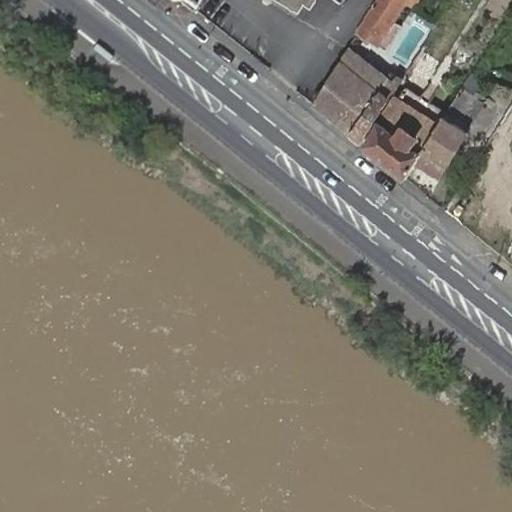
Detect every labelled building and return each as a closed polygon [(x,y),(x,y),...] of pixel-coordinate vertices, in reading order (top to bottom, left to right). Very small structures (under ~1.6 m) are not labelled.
[(276,0),(298,13),(303,4),(310,8),(315,0),(338,0),(341,2),(342,0),(276,0)] [(377,0),(358,31),(376,43),(404,0),(377,0)] [(114,58),(97,46),(93,52),(109,64),(114,58)] [(313,104),(361,142),(393,91),(394,92),(402,79),(396,75),(391,82),(348,48),(313,104)] [(470,72),(461,87),(455,97),(473,108),(477,103),(482,105),(485,100),(475,94),(483,81),(470,72)] [(364,144),(405,178),(415,162),(421,151),(437,125),(416,111),(393,97),(377,123),(364,144)] [(421,151),(415,162),(439,178),(446,167),(468,132),(465,130),(477,111),(473,108),(455,97),(443,116),(437,125),(421,151)]
